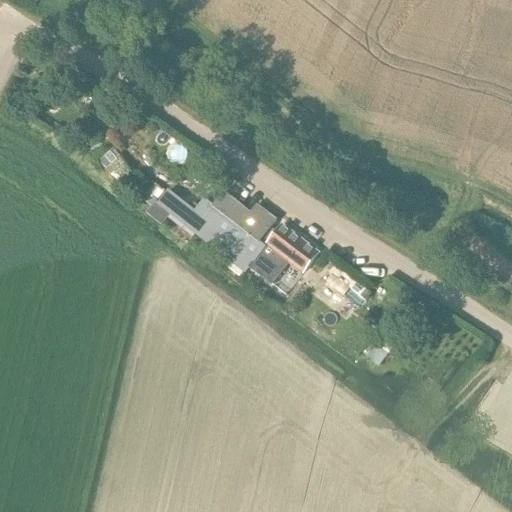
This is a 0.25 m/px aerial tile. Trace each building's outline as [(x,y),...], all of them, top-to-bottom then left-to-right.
[(97,161),(112,176),(136,201),(137,200),(140,196),(141,192),(141,186),(140,182),(139,178),(112,148),(97,161)] [(153,185),(141,200),(151,207),(162,192),(153,185)] [(157,205),(156,206),(163,211),(170,216),(185,227),(184,228),(192,234),(223,257),(245,273),(249,269),(271,286),(289,263),(302,274),(315,257),(317,254),(281,226),(275,234),(269,229),(275,221),(256,207),(255,208),(251,214),(224,194),(213,208),(204,201),(195,214),(172,197),(166,193),(164,195),(157,205)] [(332,264),(327,270),(360,296),(365,290),(332,264)] [(381,292),(363,319),(375,327),(394,300),(381,292)]
